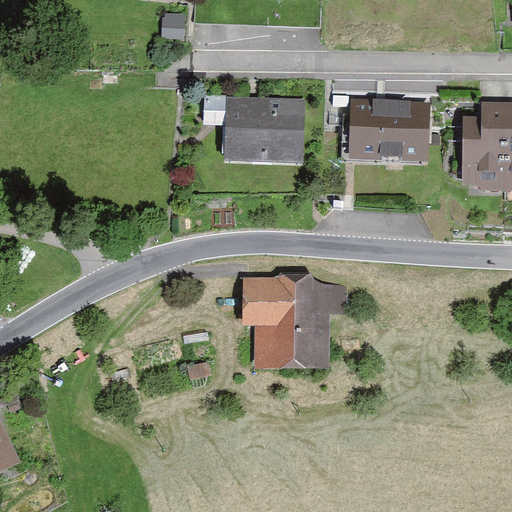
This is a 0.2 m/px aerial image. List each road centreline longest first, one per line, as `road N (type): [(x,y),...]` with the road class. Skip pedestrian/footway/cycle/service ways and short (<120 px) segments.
road 1 (tertiary): [(117,276),(186,251),(261,242),(511,257)]
road 2 (residential): [(511,63),(192,61)]
road 3 (tertiary): [(0,344),(117,276)]
road 4 (residential): [(117,276),(71,244),(0,226)]
